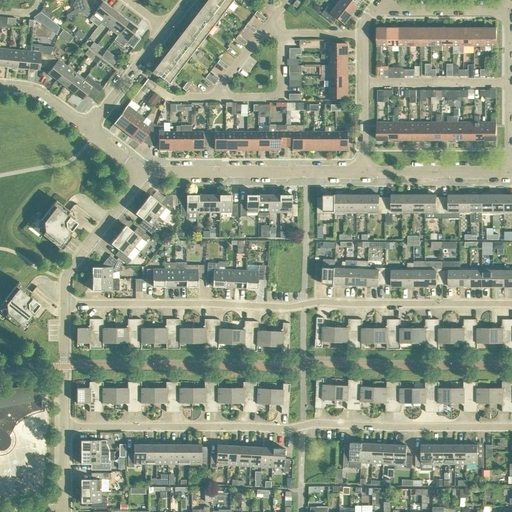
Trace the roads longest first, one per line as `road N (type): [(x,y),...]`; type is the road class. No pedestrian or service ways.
road 1 (residential): [(511,305),(62,304)]
road 2 (residential): [(64,426),(511,427)]
road 3 (residential): [(363,172),(137,172)]
road 4 (residential): [(137,172),(68,268),(62,304)]
road 5 (residential): [(509,83),(363,82)]
road 6 (residential): [(509,172),(363,172)]
road 7 (residential): [(509,10),(391,9),(382,1)]
road 8 (residential): [(220,97),(281,100),(281,35)]
road 9 (residential): [(160,30),(85,130)]
road 10 (residential): [(62,304),(64,426)]
